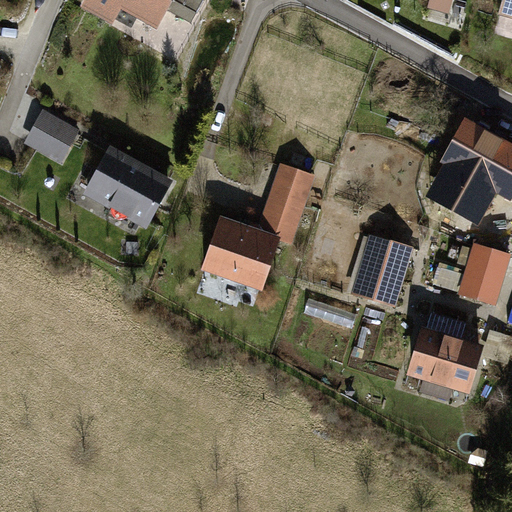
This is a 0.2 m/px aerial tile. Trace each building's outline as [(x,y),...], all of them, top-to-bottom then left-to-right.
[(175,0),(87,0),(81,10),(113,29),(124,10),(158,29),(175,0)] [(432,0),(431,6),(449,11),(451,0),(432,0)] [(511,0),(503,0),(499,18),(511,21),(511,0)] [(83,130),(46,111),(28,145),(64,165),(83,130)] [(174,180),(112,145),(85,195),(147,229),(174,180)] [(260,228),(222,215),(203,272),(264,293),(281,241),(294,246),(318,177),(282,165),(260,228)] [(414,247),(372,236),(355,298),(397,309),(414,247)] [(511,263),(511,256),(474,246),(459,297),(499,309),(511,263)] [(486,348),(422,329),(407,378),(472,397),(486,348)]
